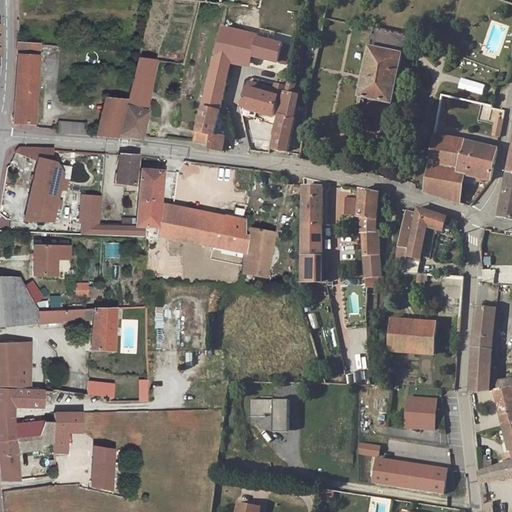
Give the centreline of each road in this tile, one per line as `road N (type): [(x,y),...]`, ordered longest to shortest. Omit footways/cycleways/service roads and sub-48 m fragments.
road 1 (unclassified): [(1,135),(245,160),(377,183),(474,219)]
road 2 (unclassified): [(474,511),(463,382),(474,219)]
road 3 (unclassified): [(474,219),(496,183),(511,91)]
road 4 (residential): [(1,135),(5,0)]
